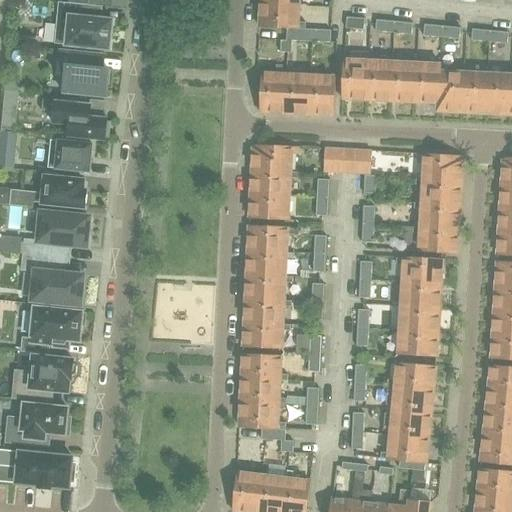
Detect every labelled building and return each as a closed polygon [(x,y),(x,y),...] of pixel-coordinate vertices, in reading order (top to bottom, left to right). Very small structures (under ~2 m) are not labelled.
[(56,24),(68,25),(66,45),(108,49),(108,50),(110,50),(110,48),(113,21),(113,19),(111,19),(111,20),(83,17),(84,4),(58,2),(56,24)] [(299,4),(261,2),(260,27),(286,29),(286,40),(292,40),(292,29),(306,30),(306,23),(299,22),(299,4)] [(364,30),(365,19),(347,17),(346,28),(364,30)] [(395,22),(377,20),(376,31),(394,33),(395,22)] [(413,23),(395,22),(394,33),(412,34),(413,23)] [(424,36),(442,37),(443,26),(425,25),(424,36)] [(461,28),(443,26),(442,37),(460,39),(461,28)] [(292,29),(292,40),(292,41),(313,42),(314,30),(306,30),(292,29)] [(471,40),(489,42),(490,31),(473,29),(471,40)] [(314,30),(313,42),(330,43),(331,30),(314,30)] [(508,33),(490,31),(489,42),(507,44),(508,33)] [(292,40),(286,40),(281,40),(280,52),(291,53),(292,41),(292,40)] [(58,64),(66,65),(63,92),(107,96),(108,88),(112,88),(114,70),(104,69),(105,55),(59,50),(58,64)] [(345,53),(345,60),(344,60),(342,98),(367,100),(369,61),(350,60),(350,53),(345,53)] [(369,54),(369,61),(367,100),(391,101),(393,62),(374,61),(375,54),(369,54)] [(393,62),(391,101),(415,102),(417,63),(398,62),(399,55),(393,55),(393,62)] [(441,65),(422,64),(423,56),(417,56),(417,63),(415,102),(438,103),(437,110),(438,111),(441,65)] [(441,65),(438,111),(462,112),(464,73),(446,72),(447,65),(441,65)] [(336,77),(317,76),(317,69),(311,69),(311,76),(309,114),(334,116),(336,77)] [(260,112),(285,113),(287,75),(262,73),(260,112)] [(488,74),(464,73),(462,112),(486,113),(488,74)] [(486,113),(510,114),(511,78),(511,75),(488,74),(486,113)] [(311,76),(287,75),(285,113),(309,114),(311,76)] [(19,92),(5,91),(3,109),(17,110),(19,92)] [(43,99),(42,111),(55,112),(54,124),(70,126),(69,138),(104,141),(105,137),(109,138),(110,122),(106,121),(107,117),(89,116),(90,103),(43,99)] [(92,144),(51,140),(48,168),(89,172),(92,144)] [(252,170),(291,172),(292,154),(300,155),(300,147),(260,145),(260,149),(253,148),(252,170)] [(341,149),(325,148),(324,172),(339,172),(341,149)] [(0,168),(12,169),(14,151),(0,150),(0,168)] [(371,174),(372,151),(356,150),(355,173),(371,174)] [(424,162),(423,179),(462,181),(463,160),(456,159),(457,156),(416,154),(416,161),(424,162)] [(503,161),(502,182),(511,182),(511,158),(510,158),(510,162),(503,161)] [(251,194),(290,196),(291,178),(297,178),(297,172),(291,172),(252,170),(251,194)] [(88,191),(87,191),(83,190),(84,181),(84,180),(63,178),(64,174),(46,173),(45,176),(43,193),(11,190),(10,205),(34,208),(34,202),(42,203),(86,208),(88,191)] [(365,193),(376,194),(377,176),(366,175),(365,193)] [(318,179),(318,197),(329,198),(329,180),(318,179)] [(460,205),(462,181),(423,179),(416,179),(416,185),(423,185),(422,203),(460,205)] [(511,182),(502,182),(500,206),(511,207),(511,182)] [(290,196),(251,194),(250,219),(288,221),(290,196)] [(329,198),(318,197),(317,215),(328,216),(329,198)] [(420,227),(459,229),(460,205),(422,203),(415,203),(414,204),(414,209),(421,209),(420,227)] [(364,206),(364,224),(375,225),(375,206),(364,206)] [(511,207),(500,206),(499,230),(511,231),(511,207)] [(23,255),(57,258),(58,246),(65,247),(65,244),(85,246),(86,247),(89,217),(43,213),(41,213),(38,241),(24,239),(23,255)] [(363,242),(374,243),(375,225),(364,224),(363,242)] [(250,225),(248,250),(287,252),(288,234),(295,235),(295,229),(288,229),(288,227),(250,225)] [(459,229),(420,227),(413,227),(413,233),(420,233),(419,252),(458,254),(459,229)] [(511,231),(499,230),(497,255),(511,256),(511,231)] [(316,236),(315,254),(326,254),(327,236),(316,236)] [(286,276),(287,258),(294,259),(294,253),(287,252),(248,250),(247,274),(286,276)] [(325,272),(326,254),(315,254),(314,272),(325,272)] [(23,255),(21,271),(35,272),(32,300),(79,305),(80,305),(83,276),(62,274),(62,271),(55,270),(57,258),(23,255)] [(404,264),(403,282),(441,284),(443,259),(404,257),(404,258),(397,258),(396,264),(404,264)] [(361,280),(372,280),(373,262),(362,261),(361,280)] [(511,262),(497,261),(496,286),(511,287),(511,262)] [(293,277),(286,276),(247,274),(246,298),(284,300),(285,282),(293,283),(293,277)] [(372,280),(361,280),(360,298),(371,298),(372,280)] [(403,282),(401,306),(440,308),(441,284),(403,282)] [(314,284),(313,302),(324,302),(325,284),(314,284)] [(511,287),(496,286),(494,310),(511,311),(511,287)] [(284,300),(246,298),(245,322),(283,324),(284,307),(291,307),(292,301),(284,300)] [(324,302),(313,302),(312,320),(323,320),(324,302)] [(438,332),(440,308),(401,306),(400,330),(438,332)] [(50,344),(64,345),(65,339),(79,340),(81,325),(85,326),(86,313),(35,308),(32,339),(23,338),(22,351),(48,354),(50,344)] [(359,328),(370,328),(371,310),(360,310),(359,328)] [(511,311),(494,310),(493,334),(511,335),(511,311)] [(290,325),(283,324),(245,322),(243,347),(282,349),(283,330),(290,330),(290,325)] [(359,328),(358,346),(369,346),(370,328),(359,328)] [(398,355),(437,357),(438,332),(400,330),(398,355)] [(511,335),(493,334),(491,359),(511,359),(511,335)] [(311,336),(311,354),(322,354),(323,336),(311,336)] [(242,379),(281,381),(288,381),(288,375),(281,374),(282,356),(243,354),(242,379)] [(322,354),(311,354),(310,372),(321,372),(322,354)] [(40,401),(41,389),(68,391),(69,378),(72,379),(72,376),(76,374),(77,366),(73,363),(73,360),(34,356),(32,372),(15,370),(13,399),(40,401)] [(395,386),(434,390),(436,366),(397,362),(396,381),(388,380),(388,385),(395,386)] [(357,365),(356,383),(368,384),(368,365),(357,365)] [(511,367),(491,365),(488,390),(511,391),(511,367)] [(280,399),(281,381),(242,379),(241,403),(279,405),(286,405),(286,399),(280,399)] [(368,384),(356,383),(356,401),(367,401),(368,384)] [(393,406),(393,411),(431,414),(434,390),(395,386),(395,390),(393,406)] [(309,388),(308,406),(319,407),(320,389),(309,388)] [(486,414),(511,415),(511,391),(488,390),(486,414)] [(281,441),(281,440),(285,440),(285,423),(278,423),(279,405),(241,403),(239,428),(261,429),(261,440),(281,441)] [(9,417),(6,442),(34,445),(35,439),(45,440),(46,432),(51,433),(69,435),(71,418),(67,418),(68,408),(24,404),(23,419),(9,417)] [(319,425),(319,407),(308,406),(307,424),(319,425)] [(391,430),(390,435),(429,439),(431,414),(393,411),(392,414),(391,430)] [(355,413),(354,431),(365,432),(366,413),(355,413)] [(511,415),(486,414),(484,437),(511,440),(511,415)] [(354,431),(354,449),(365,449),(365,432),(354,431)] [(429,439),(390,435),(389,453),(381,452),(380,458),(388,459),(388,460),(399,461),(399,469),(424,471),(425,464),(426,464),(429,439)] [(511,440),(484,437),(481,462),(511,465),(511,440)] [(293,441),(285,440),(281,440),(281,441),(280,452),(293,452),(293,441)] [(51,487),(69,489),(70,482),(74,483),(76,463),(72,463),(73,457),(0,449),(0,465),(17,467),(16,483),(37,485),(37,487),(51,489),(51,487)] [(342,470),(355,471),(356,465),(343,463),(342,470)] [(356,465),(355,471),(368,473),(368,466),(356,465)] [(393,468),(380,467),(380,473),(392,475),(393,468)] [(478,493),(511,497),(511,471),(480,468),(478,493)] [(287,470),(286,478),(281,511),(306,511),(311,481),(292,479),(293,471),(287,470)] [(244,511),(257,511),(262,475),(237,472),(233,510),(244,511)] [(281,511),(286,478),(262,475),(257,511),(281,511)] [(351,500),(349,511),(369,511),(371,503),(372,491),(363,490),(353,488),(351,500)] [(408,500),(407,511),(429,511),(431,502),(432,490),(410,488),(409,490),(408,500)] [(390,505),(389,511),(407,511),(408,500),(409,490),(400,489),(399,500),(404,500),(404,507),(390,505)] [(511,511),(511,497),(478,493),(475,511),(511,511)] [(349,511),(351,500),(332,498),(330,511),(349,511)] [(389,511),(390,505),(371,503),(369,511),(389,511)]
